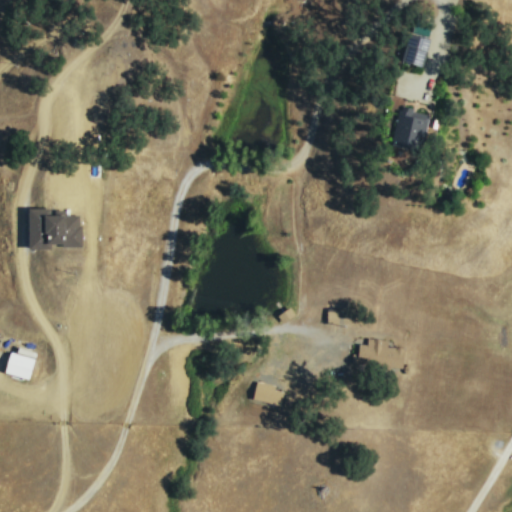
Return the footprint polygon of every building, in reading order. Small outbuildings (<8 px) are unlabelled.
[(397,145),(399,136),(409,138),(413,112),(383,106),(376,142),(397,145)] [(21,247),(74,246),(73,214),(43,214),(43,208),(21,208),(21,247)] [(335,323),(334,307),(322,307),(323,324),(335,323)] [(399,347),(384,346),(384,339),(363,338),(363,343),(352,343),(351,363),(398,365),(399,347)] [(13,349),(12,352),(4,350),(0,367),(0,372),(23,378),(30,353),(13,349)] [(279,390),(271,388),(272,385),(252,380),(248,398),(276,404),(279,390)]
